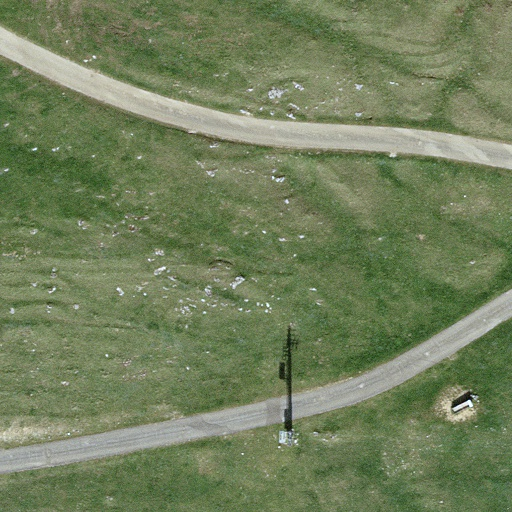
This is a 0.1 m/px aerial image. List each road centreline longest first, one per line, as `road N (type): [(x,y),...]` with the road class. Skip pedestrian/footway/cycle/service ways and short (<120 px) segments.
road 1 (unclassified): [(0,458),(302,400),(389,367),(511,300)]
road 2 (unclassified): [(511,156),(238,128),(83,84),(0,40)]
